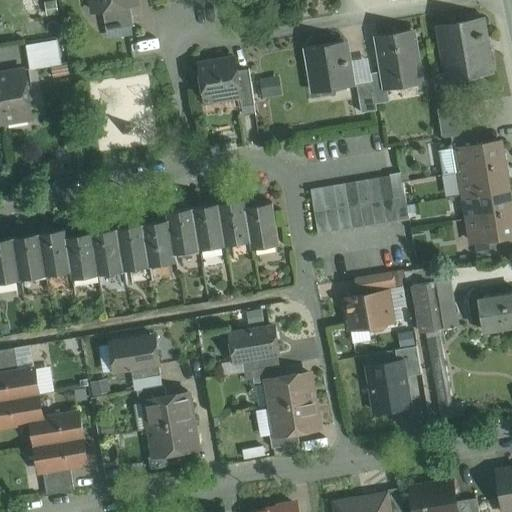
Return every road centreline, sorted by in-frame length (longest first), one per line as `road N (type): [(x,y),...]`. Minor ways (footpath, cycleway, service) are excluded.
road 1 (residential): [(489,0),(178,48),(193,167)]
road 2 (residential): [(5,511),(347,462)]
road 3 (residential): [(347,462),(287,168)]
road 4 (residential): [(0,201),(193,167)]
road 5 (residential): [(347,462),(511,434)]
